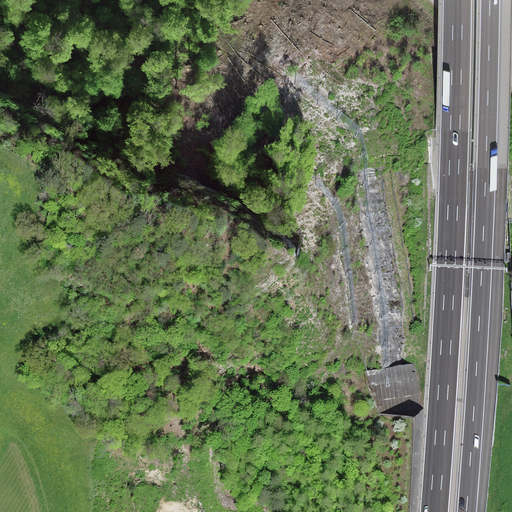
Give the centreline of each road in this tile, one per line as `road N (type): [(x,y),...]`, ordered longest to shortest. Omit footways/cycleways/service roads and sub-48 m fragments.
road 1 (motorway): [(466,511),(489,0)]
road 2 (motorway): [(455,0),(434,511)]
